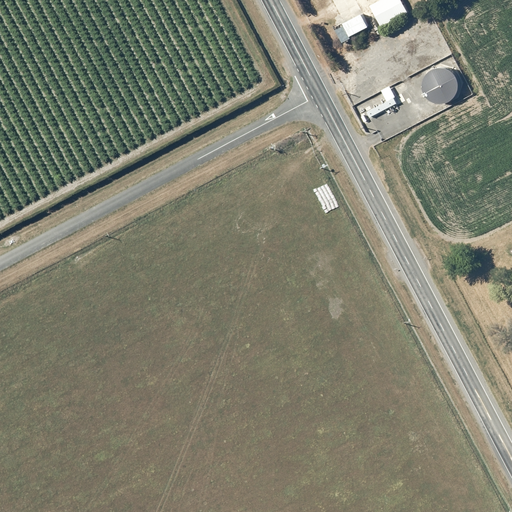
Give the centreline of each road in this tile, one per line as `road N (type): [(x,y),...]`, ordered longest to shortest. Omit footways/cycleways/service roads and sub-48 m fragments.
road 1 (secondary): [(320,94),(511,464)]
road 2 (unclassified): [(0,263),(320,94)]
